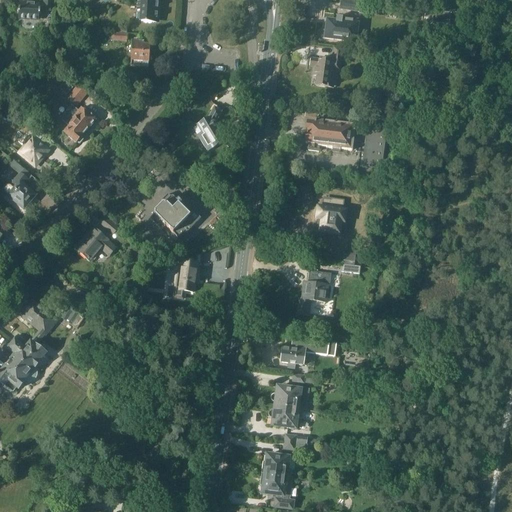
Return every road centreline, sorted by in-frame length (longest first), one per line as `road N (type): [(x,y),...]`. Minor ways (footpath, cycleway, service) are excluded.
road 1 (secondary): [(211,511),(275,0)]
road 2 (residential): [(199,0),(198,56),(0,290)]
